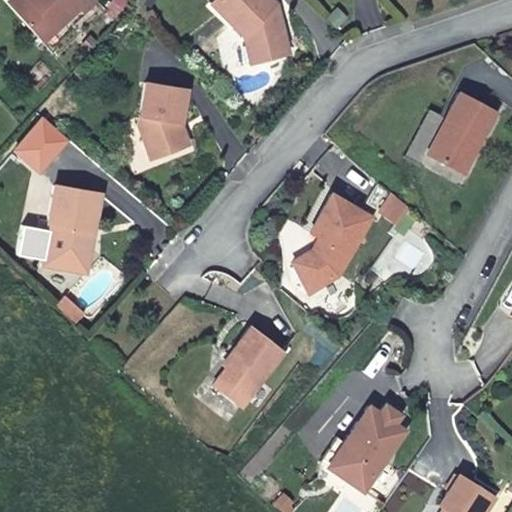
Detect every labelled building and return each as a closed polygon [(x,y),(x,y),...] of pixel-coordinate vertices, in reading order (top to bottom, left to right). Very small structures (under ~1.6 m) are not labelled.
[(27,0),(26,2),(13,12),(45,48),(84,13),(88,18),(100,6),(94,0),(27,0)] [(121,29),(137,5),(130,0),(120,0),(110,17),(121,29)] [(159,0),(142,0),(140,5),(152,13),(160,0),(159,0)] [(280,12),(268,0),(224,0),(214,10),(248,43),(255,70),(293,60),(285,29),(281,27),(277,14),(280,12)] [(190,96),(148,89),(141,131),(154,165),(187,154),(182,139),(183,129),(185,129),(190,96)] [(498,119),(460,98),(446,125),(428,160),(465,179),(498,119)] [(428,160),(446,125),(430,116),(405,163),(421,172),(428,160)] [(71,144),(46,123),(18,155),(42,177),(71,144)] [(185,129),(183,129),(182,139),(187,154),(193,152),(185,129)] [(95,235),(102,199),(56,190),(49,226),(49,227),(52,228),(45,264),(44,269),(72,274),(74,261),(89,264),(92,249),(88,242),(89,234),(95,235)] [(396,201),(382,218),(400,232),(412,215),(396,201)] [(374,226),(334,202),(312,240),(321,245),(314,257),(293,269),(310,300),(340,284),(374,226)] [(49,227),(49,226),(42,224),(40,233),(23,229),(17,259),(45,264),(52,228),(49,227)] [(87,277),(89,264),(74,261),(72,274),(87,277)] [(58,310),(71,321),(78,313),(66,302),(58,310)] [(77,327),(85,318),(78,313),(71,321),(77,327)] [(285,359),(252,333),(231,361),(235,364),(214,390),(244,414),(285,359)] [(379,422),(368,414),(342,451),(347,453),(331,477),(364,500),(405,439),(394,432),(399,423),(384,413),(379,422)] [(342,451),(335,445),(319,469),(317,484),(331,477),(347,453),(342,451)] [(490,511),(495,505),(459,483),(440,511),(490,511)]
